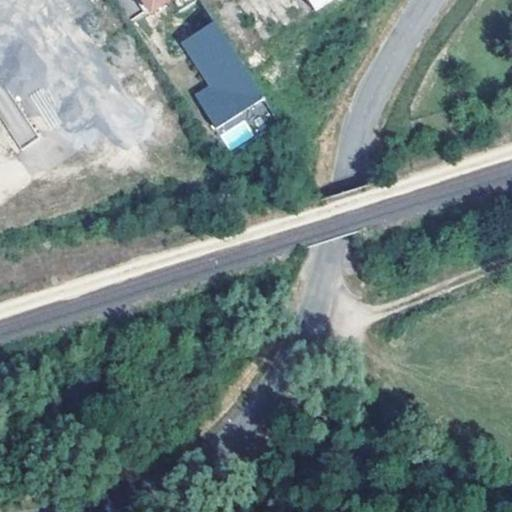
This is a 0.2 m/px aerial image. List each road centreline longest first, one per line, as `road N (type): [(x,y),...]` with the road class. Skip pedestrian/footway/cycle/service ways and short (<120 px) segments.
road 1 (tertiary): [(110,511),(211,459),(243,432),(290,367),(327,271),(358,127),(426,0)]
road 2 (track): [(314,311),(347,323),(393,313),(511,263)]
